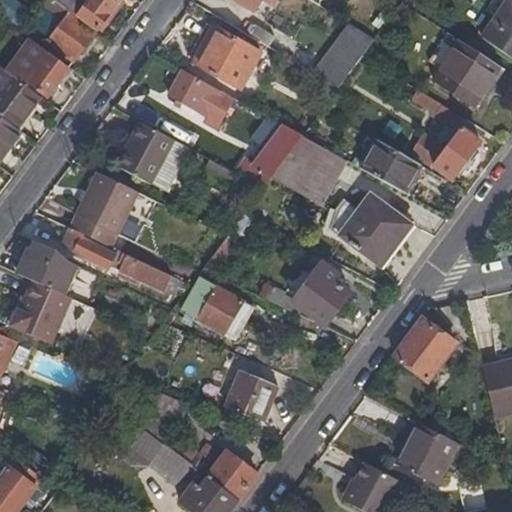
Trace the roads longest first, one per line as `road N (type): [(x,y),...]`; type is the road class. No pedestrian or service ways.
road 1 (residential): [(170,0),(0,227)]
road 2 (residential): [(409,292),(249,511)]
road 3 (residential): [(511,155),(409,292)]
